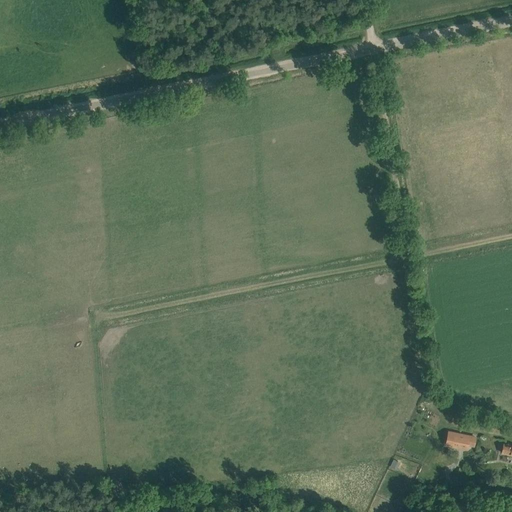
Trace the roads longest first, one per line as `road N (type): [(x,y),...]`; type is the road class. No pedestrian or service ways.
road 1 (unclassified): [(0,125),(372,49)]
road 2 (unclassified): [(372,49),(511,22)]
